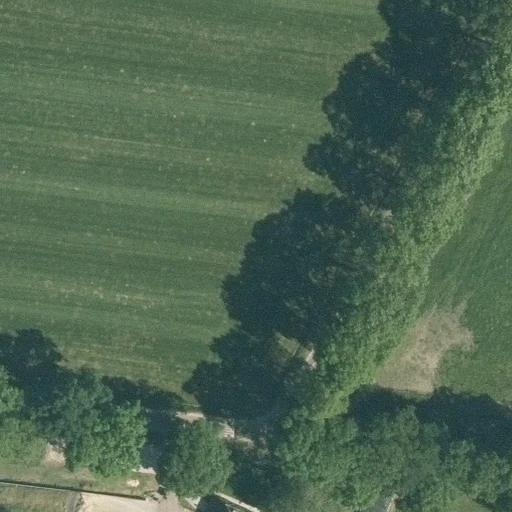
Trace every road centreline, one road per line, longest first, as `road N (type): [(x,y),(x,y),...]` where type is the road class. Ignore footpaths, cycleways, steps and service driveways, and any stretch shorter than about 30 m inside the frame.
road 1 (unclassified): [(268,436),(511,7)]
road 2 (unclassified): [(268,436),(0,403)]
road 3 (unclassified): [(511,465),(268,436)]
